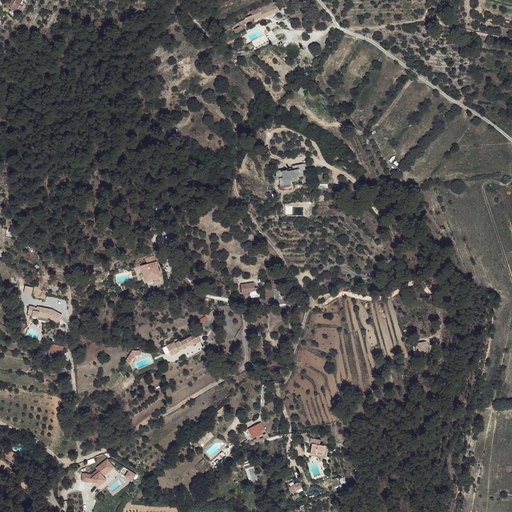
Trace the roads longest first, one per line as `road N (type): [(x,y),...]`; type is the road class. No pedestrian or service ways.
road 1 (residential): [(63,463),(107,449),(247,363),(279,382),(287,378),(311,307),(343,294),(383,298)]
road 2 (unclassified): [(511,140),(335,24),(319,0)]
road 3 (unknown): [(247,363),(239,307),(204,295),(167,260)]
